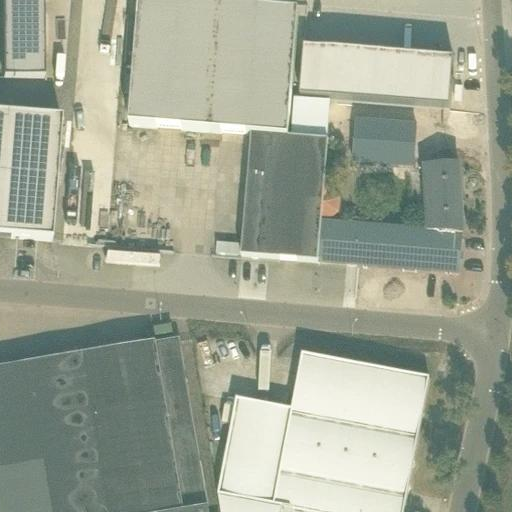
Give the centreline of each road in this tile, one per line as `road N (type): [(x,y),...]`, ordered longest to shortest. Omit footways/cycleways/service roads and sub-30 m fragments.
road 1 (unclassified): [(0,292),(499,334)]
road 2 (unknown): [(210,310),(184,218),(105,101),(105,0)]
road 3 (unclassified): [(499,334),(504,224),(494,35)]
road 4 (unclassified): [(463,511),(499,334)]
